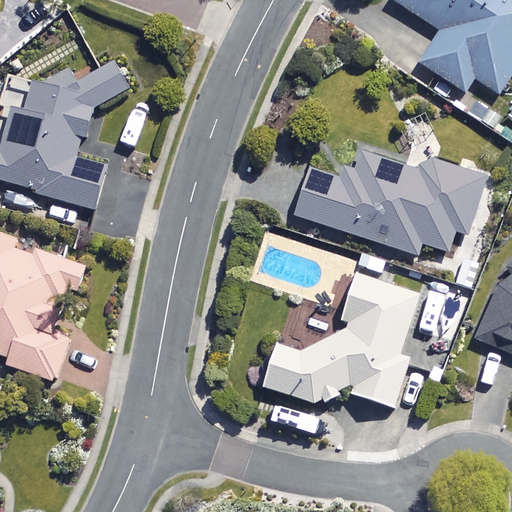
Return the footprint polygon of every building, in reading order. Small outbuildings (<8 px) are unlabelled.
[(511,0),(393,0),(441,33),(420,62),(465,94),(476,79),(499,95),(511,76),(511,0)] [(2,144),(0,143),(0,181),(37,191),(36,196),(90,210),(102,163),(78,157),(82,139),(90,141),(99,104),(130,89),(118,63),(100,71),(94,58),(33,87),(27,112),(11,108),(2,144)] [(422,172),(363,152),(353,183),(310,169),(295,217),(418,256),(422,244),(450,253),(457,232),(468,235),(487,178),(426,159),(422,172)] [(0,354),(9,358),(7,365),(56,382),(72,338),(54,331),(71,285),(80,288),(87,268),(0,237),(0,354)] [(511,259),(506,264),(511,271),(476,341),(511,358),(511,259)] [(263,387),(316,406),(322,402),(324,405),(344,392),(396,409),(412,359),(402,355),(421,294),(356,273),(341,322),(348,324),(302,354),(277,346),(263,387)]
